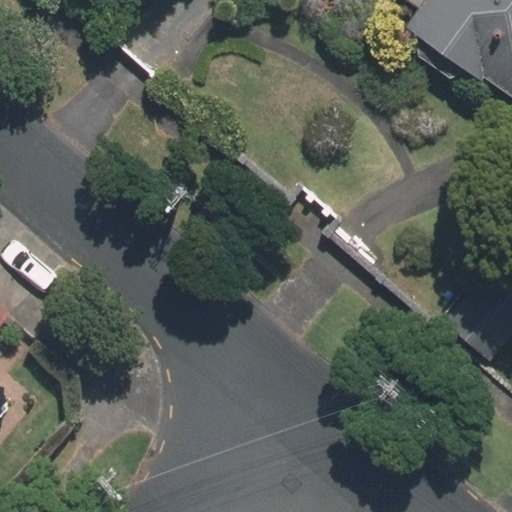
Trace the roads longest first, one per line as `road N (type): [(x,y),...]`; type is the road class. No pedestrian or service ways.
road 1 (residential): [(289,392),(0,138)]
road 2 (residential): [(427,511),(289,392)]
road 3 (residential): [(185,511),(289,392)]
